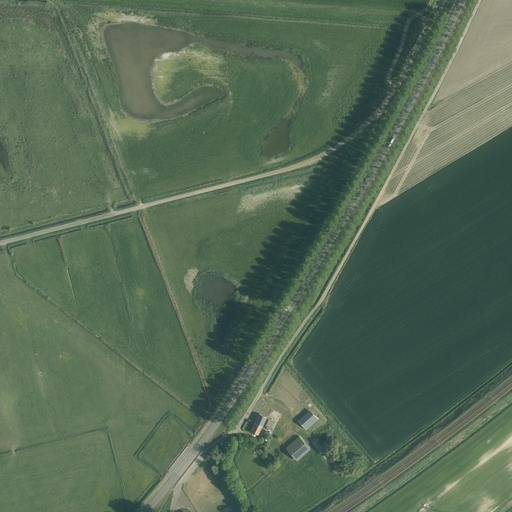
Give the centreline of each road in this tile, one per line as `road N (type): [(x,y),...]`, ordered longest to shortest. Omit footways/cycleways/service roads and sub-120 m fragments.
road 1 (primary): [(145,511),(204,439),(293,301),(400,123),(461,0)]
road 2 (unclassified): [(171,511),(178,485),(242,421),(321,300),(479,0)]
road 3 (unclassified): [(0,243),(322,155),(386,101),(445,0)]
